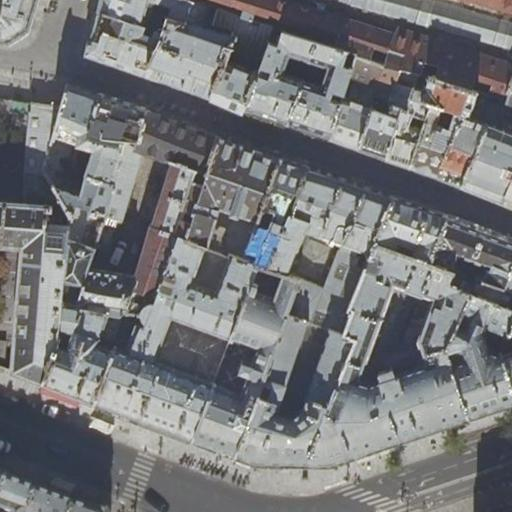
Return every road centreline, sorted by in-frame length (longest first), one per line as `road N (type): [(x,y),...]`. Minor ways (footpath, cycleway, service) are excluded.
road 1 (tertiary): [(0,419),(247,511)]
road 2 (tertiary): [(511,451),(333,511)]
